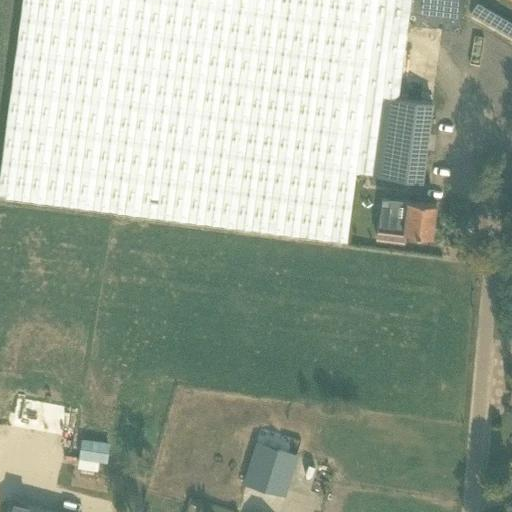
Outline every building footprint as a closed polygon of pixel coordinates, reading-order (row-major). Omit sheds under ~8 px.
[(356,171),(373,172),(383,95),(398,97),(409,0),(22,0),(0,169),(0,195),(346,240),(356,171)] [(383,95),(373,172),(373,176),(421,182),(432,102),(398,97),(383,95)] [(405,218),(385,216),(381,215),(379,229),(403,232),(403,233),(431,236),(435,204),(407,200),(405,218)] [(79,459),(107,463),(110,443),(82,438),(79,459)] [(280,474),(287,451),(276,448),(269,470),(280,474)] [(54,511),(10,500),(6,511),(54,511)]
